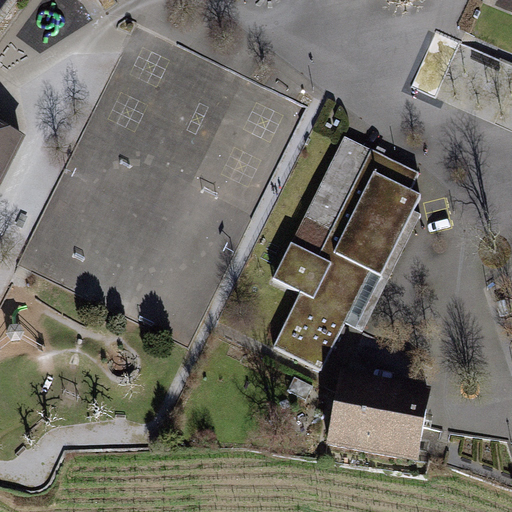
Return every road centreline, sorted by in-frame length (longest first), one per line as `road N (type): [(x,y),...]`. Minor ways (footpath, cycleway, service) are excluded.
road 1 (track): [(341,74),(501,148)]
road 2 (track): [(219,0),(341,74)]
